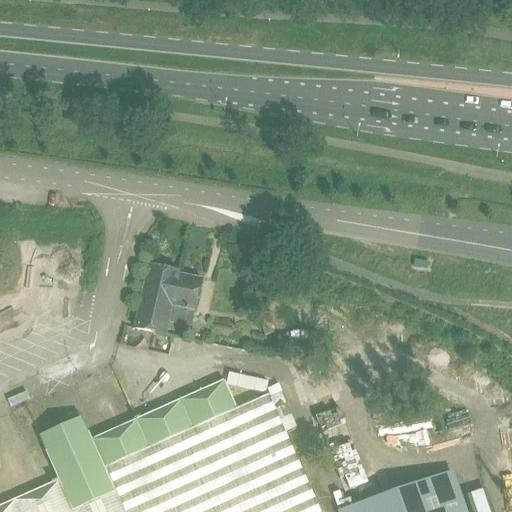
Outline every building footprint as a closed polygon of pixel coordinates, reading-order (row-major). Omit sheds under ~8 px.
[(165,336),(168,323),(179,272),(147,265),(134,330),(165,336)] [(191,328),(194,312),(195,312),(201,279),(179,275),(179,272),(168,323),(191,328)] [(259,319),(265,335),(276,331),(270,315),(259,319)] [(0,506),(0,511),(319,511),(268,396),(281,390),(268,361),(91,439),(88,432),(45,451),(58,481),(0,506)] [(432,511),(423,483),(336,511),(432,511)]
